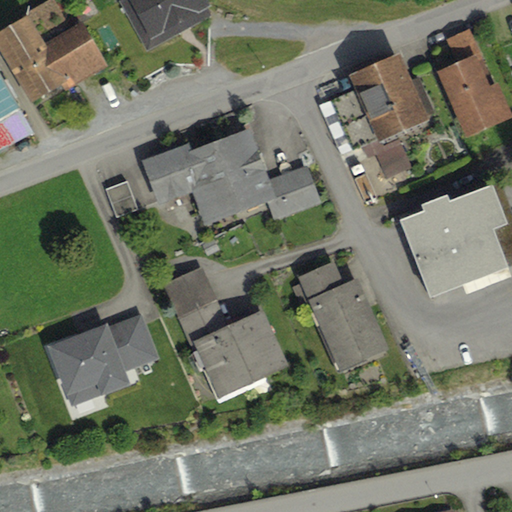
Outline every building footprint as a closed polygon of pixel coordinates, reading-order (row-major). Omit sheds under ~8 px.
[(36,0),(46,16),(63,6),(59,0),(36,0)] [(220,0),(136,0),(158,41),(223,6),(220,0)] [(47,15),(0,41),(37,106),(112,64),(91,27),(62,43),(47,15)] [(462,68),(444,76),(473,138),(511,120),(511,104),(479,32),(451,45),(462,68)] [(420,57),(363,77),(387,144),(444,124),(420,57)] [(0,68),(0,125),(24,111),(0,68)] [(198,145),(145,164),(161,209),(200,195),(210,224),(270,203),(276,220),(326,202),(313,166),(284,176),(268,128),(201,152),(198,145)] [(110,177),(116,206),(136,202),(130,173),(110,177)] [(439,212),(415,221),(444,294),(511,268),(511,253),(503,230),(511,226),(511,194),(509,186),(469,201),(466,193),(436,205),(439,212)] [(354,262),(307,284),(348,373),(395,352),(354,262)] [(208,271),(166,291),(220,404),(299,367),(274,314),(237,332),(208,271)] [(144,317),(55,342),(72,403),(135,385),(131,370),(157,362),(144,317)]
